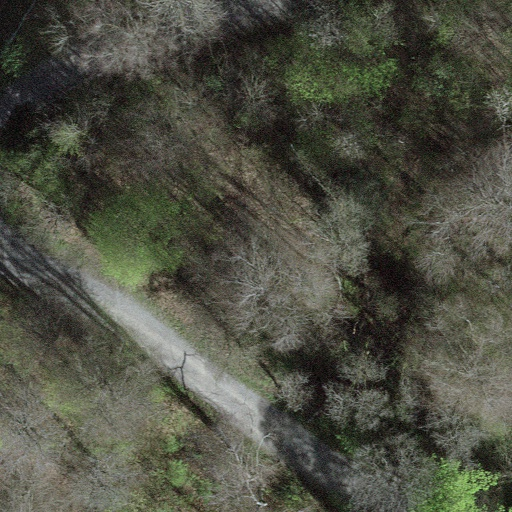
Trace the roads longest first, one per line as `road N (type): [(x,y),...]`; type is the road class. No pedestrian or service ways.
road 1 (track): [(0,233),(42,286),(404,511)]
road 2 (track): [(271,0),(88,66),(43,89),(0,129)]
